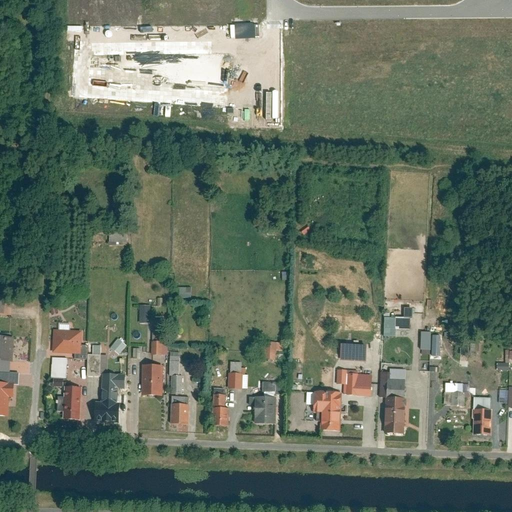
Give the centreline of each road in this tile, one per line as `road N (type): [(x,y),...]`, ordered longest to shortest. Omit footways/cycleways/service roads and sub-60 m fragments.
road 1 (unclassified): [(511,458),(33,444)]
road 2 (residential): [(270,0),(271,18),(511,12)]
